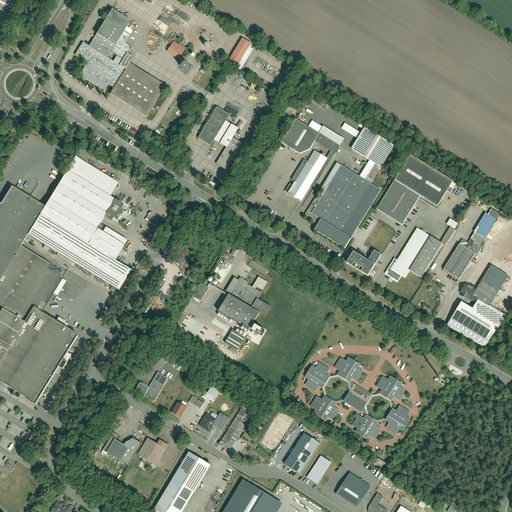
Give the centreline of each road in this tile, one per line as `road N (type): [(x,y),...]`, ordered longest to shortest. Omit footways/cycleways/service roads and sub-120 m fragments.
road 1 (residential): [(213,200),(511,384)]
road 2 (residential): [(337,511),(278,474),(242,469),(87,373)]
road 3 (residential): [(201,192),(87,373)]
road 4 (residential): [(297,68),(213,200)]
road 5 (residential): [(79,118),(201,192)]
road 6 (tertiary): [(79,118),(51,79),(75,0)]
